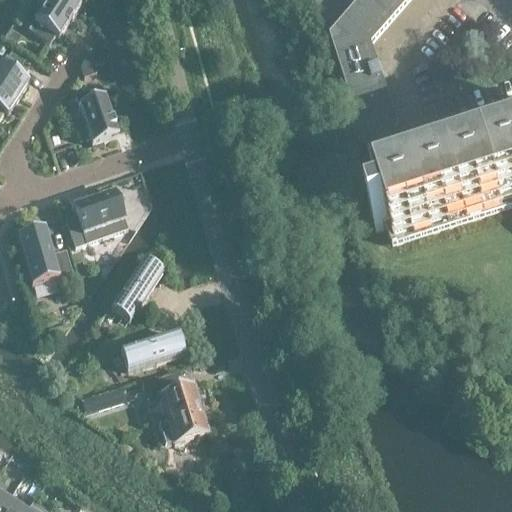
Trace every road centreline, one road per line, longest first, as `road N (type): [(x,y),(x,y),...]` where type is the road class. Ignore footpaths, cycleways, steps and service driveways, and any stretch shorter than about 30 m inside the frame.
road 1 (unclassified): [(300,511),(189,139)]
road 2 (unclassified): [(511,117),(426,144),(396,56),(448,0)]
road 3 (residential): [(189,139),(35,187),(20,182)]
road 4 (residential): [(20,182),(4,165),(85,40)]
road 5 (unclassified): [(189,139),(152,0)]
